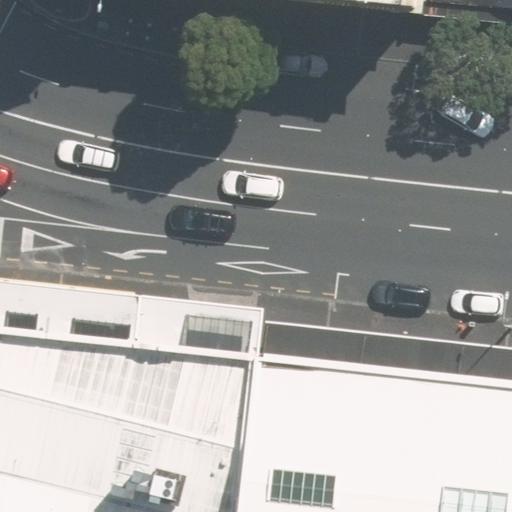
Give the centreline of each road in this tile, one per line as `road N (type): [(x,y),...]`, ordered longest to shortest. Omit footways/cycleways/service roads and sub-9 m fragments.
road 1 (secondary): [(201,155),(511,192)]
road 2 (secondary): [(201,155),(0,212)]
road 3 (secondary): [(0,107),(77,133),(201,155)]
